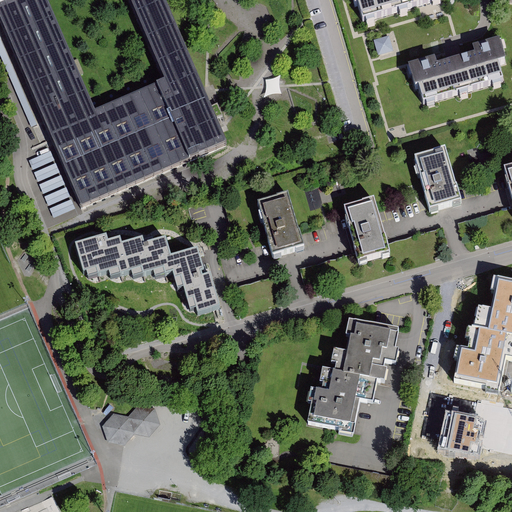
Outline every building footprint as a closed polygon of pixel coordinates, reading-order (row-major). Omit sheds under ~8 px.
[(230,145),(218,117),(215,109),(206,88),(167,0),(0,0),(0,35),(39,125),(43,136),(49,150),(51,155),(76,210),(230,145)] [(347,0),(355,27),(441,2),(439,0),(347,0)] [(390,36),(373,41),(378,57),(395,53),(390,36)] [(501,47),(405,75),(414,109),(501,83),(497,70),(507,67),(501,47)] [(439,155),(407,164),(422,218),(454,209),(439,155)] [(511,170),(497,175),(511,227),(511,170)] [(282,201),(253,209),(268,263),(297,255),(282,201)] [(368,205),(337,214),(353,268),(384,259),(368,205)] [(206,280),(200,282),(191,255),(166,263),(160,245),(138,252),(135,242),(82,259),(89,280),(115,272),(117,280),(128,276),(130,281),(150,275),(153,283),(166,279),(171,294),(178,292),(182,304),(187,303),(193,320),(216,313),(206,280)] [(459,359),(453,358),(447,389),(492,397),(498,366),(510,368),(511,359),(511,290),(489,286),(483,317),(472,315),(468,336),(463,335),(459,359)] [(392,336),(343,326),(340,342),(343,343),(340,358),(327,356),(324,369),(329,370),(327,377),(315,375),(311,398),(306,397),(300,427),(333,434),(332,438),(348,441),(355,406),(369,408),(373,388),(381,390),(392,336)] [(130,419),(135,435),(150,438),(160,426),(155,411),(139,408),(130,419)] [(109,444),(125,447),(135,435),(130,419),(114,416),(103,428),(109,444)]
